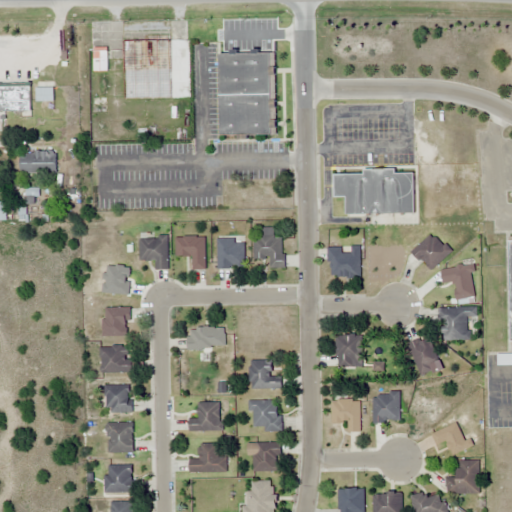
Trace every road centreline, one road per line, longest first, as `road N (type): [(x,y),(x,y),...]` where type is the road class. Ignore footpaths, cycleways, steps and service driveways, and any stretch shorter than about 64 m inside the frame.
road 1 (residential): [(310,0),(316,461),(308,511)]
road 2 (residential): [(162,511),(160,298)]
road 3 (residential): [(511,113),(431,88),(309,90)]
road 4 (residential): [(160,298),(313,296)]
